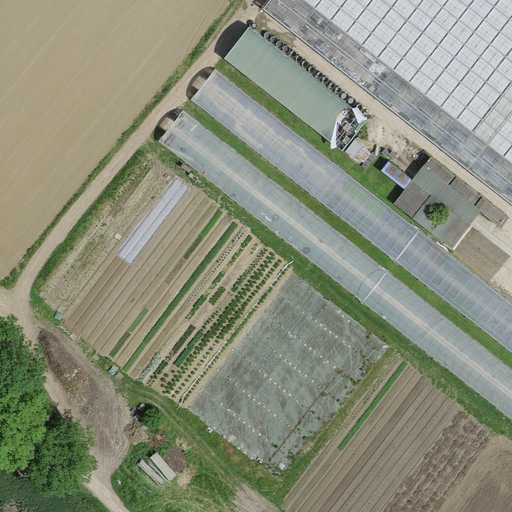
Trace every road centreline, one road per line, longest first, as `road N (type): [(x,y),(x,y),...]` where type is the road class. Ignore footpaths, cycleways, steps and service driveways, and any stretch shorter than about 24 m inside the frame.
road 1 (track): [(92,483),(95,463),(18,333),(19,281),(254,0)]
road 2 (track): [(244,13),(511,226)]
